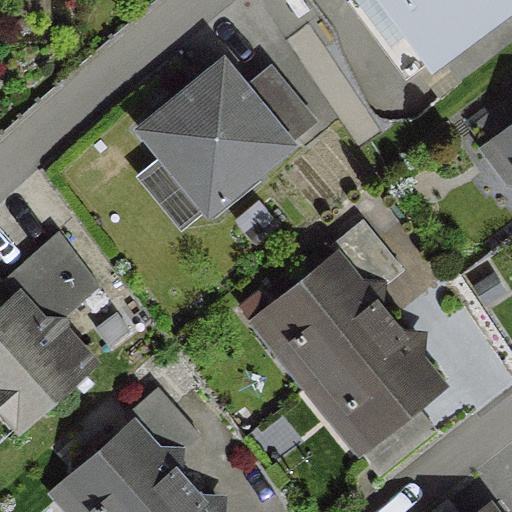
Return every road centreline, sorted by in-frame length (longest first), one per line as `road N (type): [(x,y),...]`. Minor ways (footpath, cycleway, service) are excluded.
road 1 (residential): [(196,0),(0,173)]
road 2 (residential): [(390,511),(511,418)]
